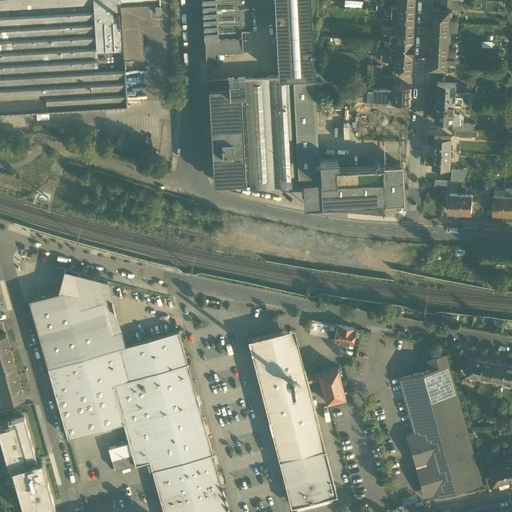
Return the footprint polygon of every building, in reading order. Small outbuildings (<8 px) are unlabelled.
[(0,0),(0,110),(126,104),(124,56),(143,55),(141,22),(141,21),(139,21),(139,15),(160,14),(160,7),(158,0),(0,0)] [(202,0),(204,38),(241,36),(241,29),(250,28),(251,28),(249,0),(202,0)] [(273,0),(278,76),(293,75),(313,74),(313,57),(314,57),(316,0),(273,0)] [(413,12),(413,0),(396,0),(396,2),(396,6),(396,11),(413,12)] [(442,0),(442,8),(450,9),(452,9),(452,0),(442,0)] [(462,10),(461,0),(452,0),(452,9),(462,10)] [(499,12),(506,10),(504,3),(496,6),(499,12)] [(433,8),(432,22),(450,23),(450,17),(450,15),(452,15),(452,13),(452,9),(450,9),(442,8),(433,8)] [(412,26),(413,12),(396,11),(396,16),(396,20),(395,26),(412,26)] [(449,29),(450,23),(432,22),(432,38),(449,38),(449,29)] [(411,41),(412,26),(395,26),(395,32),(395,35),(395,40),(411,41)] [(242,49),(251,48),(250,28),(241,29),(241,36),(242,49)] [(209,65),(217,64),(217,54),(217,50),(228,50),(242,49),(241,36),(204,38),(206,62),(206,63),(209,65)] [(448,48),(449,38),(432,38),(431,53),(448,54),(448,48)] [(412,41),(411,41),(395,40),(394,49),(394,55),(411,56),(412,41)] [(448,60),(448,54),(431,53),(430,68),(447,68),(448,60)] [(410,70),(411,56),(394,55),(394,61),(393,69),(410,70)] [(372,75),(380,76),(381,65),(367,64),(367,75),(372,75)] [(500,66),(496,67),(494,70),(495,74),(498,76),(502,75),(504,72),(503,68),(500,66)] [(325,72),(314,72),(314,74),(314,80),(324,80),(325,72)] [(313,74),(293,75),(298,183),(302,183),(320,182),(319,160),(318,160),(314,80),(314,74),(313,74)] [(250,186),(298,183),(293,75),(278,76),(227,79),(228,85),(228,91),(235,91),(245,90),(250,186)] [(392,101),(409,101),(409,86),(392,85),(392,89),(392,101)] [(437,86),(436,103),(454,104),(455,96),(455,91),(455,87),(437,86)] [(382,100),(392,101),(392,89),(369,88),(353,87),(353,99),(371,100),(372,95),(382,95),(382,100)] [(240,187),(250,186),(245,90),(235,91),(239,180),(240,187)] [(235,91),(228,91),(215,92),(208,92),(213,182),(239,180),(235,91)] [(454,104),(463,105),(464,97),(463,97),(455,96),(454,104)] [(435,121),(453,122),(454,114),(454,104),(436,103),(435,121)] [(464,115),(454,114),(453,122),(463,122),(464,115)] [(158,138),(119,127),(113,149),(152,160),(158,138)] [(435,136),(434,151),(451,152),(451,137),(435,136)] [(396,141),(387,142),(388,157),(389,157),(389,163),(398,163),(396,141)] [(450,168),(451,152),(434,151),(433,167),(450,168)] [(337,159),(319,160),(320,182),(321,207),(385,203),(383,165),(335,168),(335,164),(337,164),(337,159)] [(401,164),(383,165),(385,203),(403,202),(401,164)] [(434,189),(446,190),(447,181),(435,180),(434,189)] [(320,182),(302,183),(303,207),(321,207),(320,182)] [(449,211),(461,212),(462,194),(449,193),(449,211)] [(472,194),(462,194),(461,212),(471,212),(472,194)] [(493,213),(503,213),(504,195),(494,195),(493,213)] [(511,195),(504,195),(503,213),(511,213),(511,195)] [(107,281),(64,269),(58,291),(61,290),(75,294),(79,307),(101,300),(101,301),(112,298),(107,281)] [(61,290),(58,291),(28,299),(47,366),(125,345),(121,330),(110,333),(101,301),(101,300),(79,307),(75,294),(61,290)] [(121,330),(112,298),(101,301),(110,333),(121,330)] [(309,332),(327,336),(329,323),(311,319),(309,329),(309,332)] [(334,341),(352,344),(355,328),(337,325),(334,341)] [(292,328),(282,331),(285,345),(290,343),(291,348),(297,347),(292,328)] [(67,438),(123,422),(112,383),(188,362),(188,361),(187,361),(178,330),(125,345),(47,366),(67,438)] [(0,367),(14,363),(5,331),(0,332),(0,367)] [(289,502),(296,505),(330,497),(337,495),(325,448),(308,381),(306,375),(304,367),(302,367),(297,347),(291,348),(290,343),(285,345),(282,331),(251,338),(248,339),(251,353),(289,502)] [(433,495),(433,496),(434,496),(480,483),(481,483),(482,483),(482,482),(481,482),(446,356),(446,354),(445,355),(430,359),(429,359),(432,370),(401,378),(400,378),(400,379),(415,432),(415,433),(409,434),(408,434),(407,434),(408,435),(423,488),(431,485),(433,495)] [(466,373),(473,374),(481,376),(484,359),(469,356),(466,373)] [(495,361),(484,359),(481,376),(492,378),(495,361)] [(506,363),(495,361),(492,378),(503,380),(506,363)] [(149,460),(163,511),(229,511),(221,483),(187,363),(188,363),(188,362),(112,383),(123,422),(129,442),(131,452),(134,464),(136,464),(135,459),(148,455),(149,460)] [(23,395),(14,363),(0,367),(0,387),(1,392),(0,392),(0,394),(2,401),(23,395)] [(511,363),(506,363),(503,380),(511,381),(511,363)] [(337,367),(330,368),(331,374),(319,377),(319,378),(325,401),(344,396),(344,397),(345,396),(337,367)] [(318,372),(319,377),(331,374),(330,368),(318,372)] [(318,372),(306,375),(308,381),(319,378),(319,377),(318,372)] [(15,483),(22,511),(32,511),(54,506),(42,461),(37,462),(24,417),(7,421),(9,427),(0,429),(0,440),(12,483),(15,483)] [(108,448),(111,458),(131,452),(129,442),(108,448)] [(478,449),(481,459),(488,457),(485,447),(478,449)] [(115,470),(134,464),(131,452),(111,458),(115,470),(115,469),(115,470)] [(135,459),(136,464),(149,460),(148,455),(135,459)] [(488,457),(481,459),(484,469),(490,467),(490,465),(488,457)] [(503,459),(504,461),(508,479),(511,477),(511,459),(511,460),(510,457),(503,459)] [(494,482),(508,479),(504,461),(490,465),(490,467),(494,482)] [(425,497),(433,496),(433,495),(431,485),(423,488),(425,497)] [(402,498),(404,507),(417,503),(415,494),(402,498)] [(330,497),(296,505),(297,510),(332,501),(330,497)]
